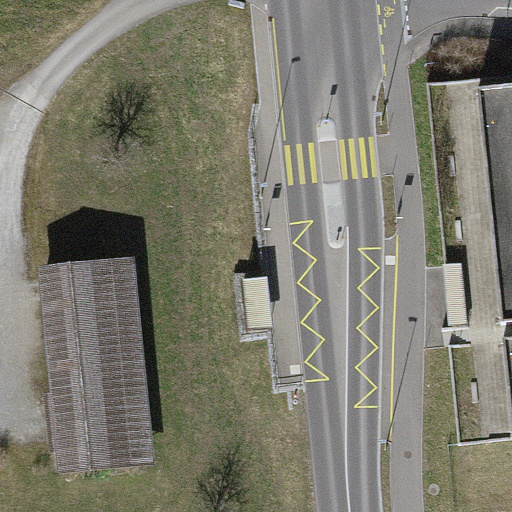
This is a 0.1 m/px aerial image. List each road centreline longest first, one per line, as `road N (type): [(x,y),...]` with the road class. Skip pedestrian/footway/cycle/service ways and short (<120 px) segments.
road 1 (secondary): [(317,1),(349,511)]
road 2 (track): [(162,0),(93,35),(17,118),(0,196)]
road 3 (track): [(0,302),(11,433)]
